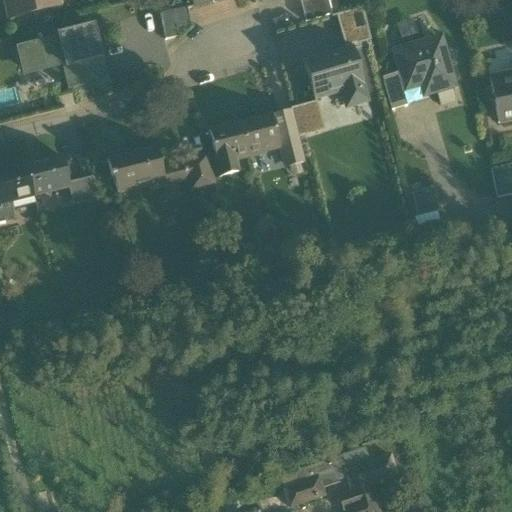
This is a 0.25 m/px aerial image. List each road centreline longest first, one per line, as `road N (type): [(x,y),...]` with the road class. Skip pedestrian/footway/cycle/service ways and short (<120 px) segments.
road 1 (residential): [(252,38),(222,73),(0,134)]
road 2 (residential): [(29,511),(0,386)]
